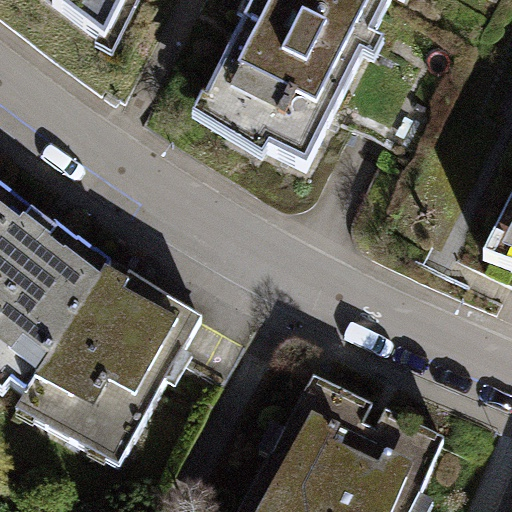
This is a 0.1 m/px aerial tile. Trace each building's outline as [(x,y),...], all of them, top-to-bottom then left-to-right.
[(54,0),(53,5),(104,41),(126,0),(54,0)] [(306,175),(389,0),(257,0),(201,112),(248,144),(306,175)] [(50,230),(0,190),(0,376),(10,383),(11,388),(23,396),(102,277),(109,265),(56,226),(50,230)] [(511,196),(482,260),(511,272),(511,196)] [(124,457),(205,323),(129,279),(123,287),(102,277),(23,396),(124,457)] [(314,381),(244,511),(414,511),(446,442),(314,381)]
